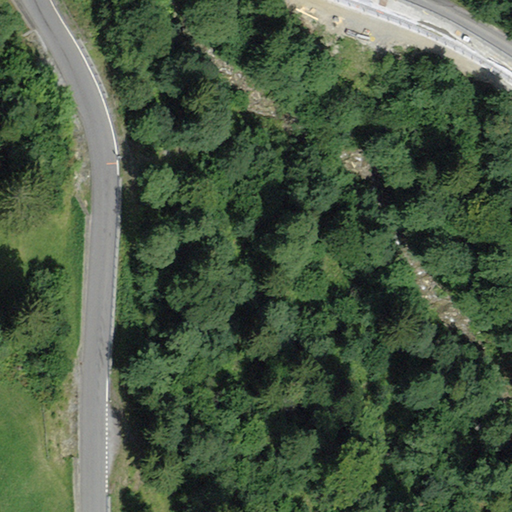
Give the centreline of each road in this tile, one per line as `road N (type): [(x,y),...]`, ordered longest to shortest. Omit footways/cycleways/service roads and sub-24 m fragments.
road 1 (residential): [(91,511),(99,135),(33,0)]
road 2 (residential): [(391,0),(511,59)]
